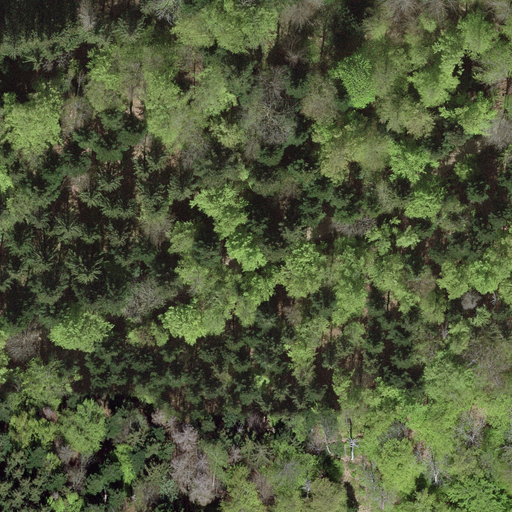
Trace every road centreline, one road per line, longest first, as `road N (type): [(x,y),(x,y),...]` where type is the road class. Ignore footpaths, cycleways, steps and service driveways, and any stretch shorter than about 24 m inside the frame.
road 1 (track): [(511,127),(349,223),(61,335),(0,347)]
road 2 (track): [(0,213),(75,180),(146,133)]
